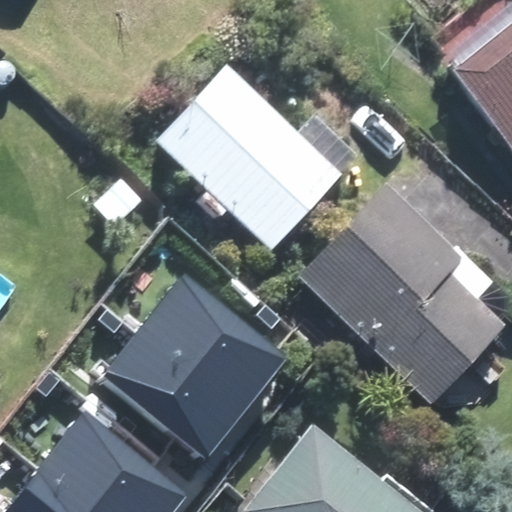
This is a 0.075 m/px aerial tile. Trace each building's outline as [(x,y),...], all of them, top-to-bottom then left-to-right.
[(282,0),(294,12),(305,0),(282,0)] [(511,30),(459,70),(511,140),(511,30)] [(233,211),(275,252),(347,177),(343,174),(358,157),(318,119),(304,135),(232,67),(161,142),(214,191),(207,199),(226,218),(233,211)] [(304,277),(436,405),(509,328),(454,275),(468,262),(392,189),(304,277)] [(168,275),(91,376),(198,458),(275,357),(168,275)] [(0,507),(0,511),(155,511),(172,491),(71,414),(0,507)] [(423,511),(318,428),(251,511),(423,511)]
